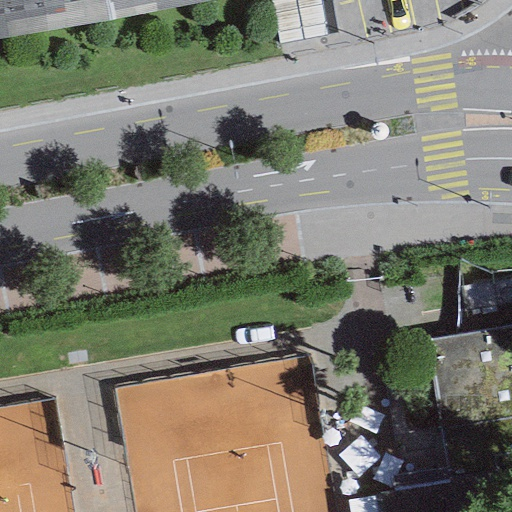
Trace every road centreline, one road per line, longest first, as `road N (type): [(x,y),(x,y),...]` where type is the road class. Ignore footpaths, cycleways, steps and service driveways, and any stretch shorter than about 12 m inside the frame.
road 1 (secondary): [(0,241),(443,160),(511,160)]
road 2 (secondary): [(511,90),(431,87),(0,166)]
